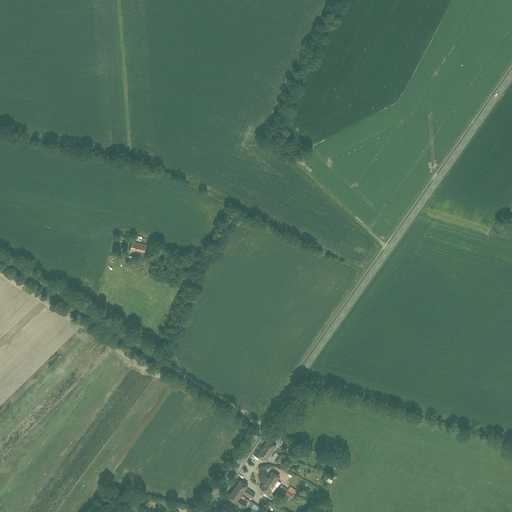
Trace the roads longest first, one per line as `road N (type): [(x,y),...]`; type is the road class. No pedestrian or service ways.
road 1 (tertiary): [(206,511),(511,74)]
road 2 (track): [(261,428),(0,260)]
